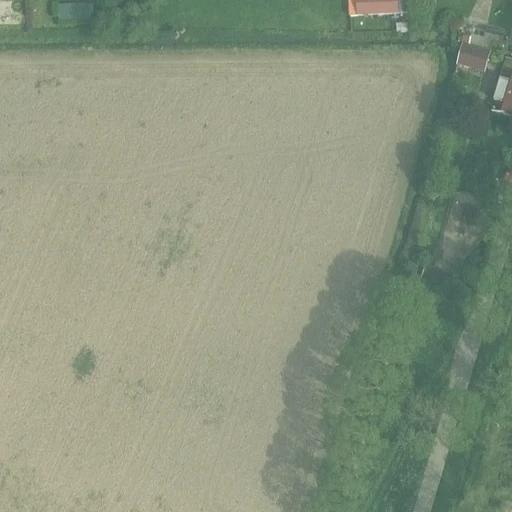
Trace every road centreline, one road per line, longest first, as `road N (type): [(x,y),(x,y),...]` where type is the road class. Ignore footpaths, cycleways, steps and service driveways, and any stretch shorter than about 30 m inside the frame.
road 1 (track): [(306,511),(436,78),(434,63),(0,58)]
road 2 (unclassified): [(421,511),(511,210)]
road 3 (track): [(367,511),(428,394),(469,349)]
